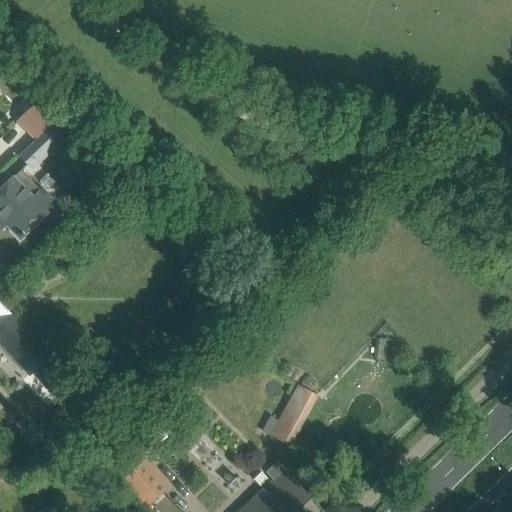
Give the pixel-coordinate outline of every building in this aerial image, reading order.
[(34,139),(55,120),(37,101),(17,121),(34,139)] [(68,133),(55,120),(34,139),(18,156),(30,168),(68,133)] [(20,170),(0,189),(0,217),(20,238),(46,212),(33,198),(40,193),(20,170)] [(0,344),(15,360),(35,340),(13,316),(0,328),(0,344)] [(316,396),(298,386),(271,437),(289,446),(316,396)] [(172,411),(162,421),(175,435),(185,425),(172,411)] [(121,481),(145,507),(169,486),(144,459),(121,481)] [(322,511),(323,511),(276,463),(265,474),(271,480),(238,511),(322,511)]
